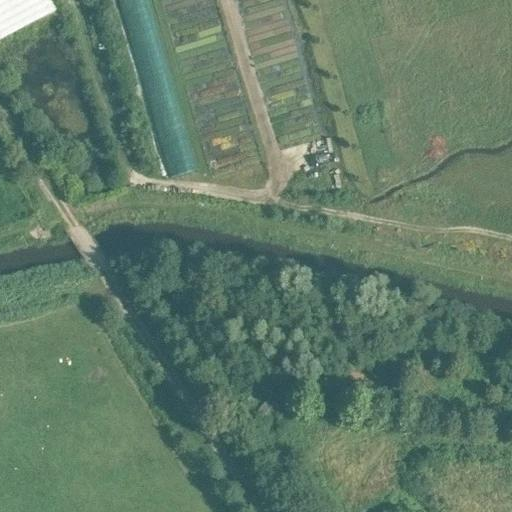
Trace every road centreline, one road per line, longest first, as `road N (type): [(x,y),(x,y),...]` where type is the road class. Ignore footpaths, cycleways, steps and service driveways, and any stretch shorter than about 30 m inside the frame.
road 1 (track): [(261,511),(74,224)]
road 2 (track): [(74,224),(0,111)]
